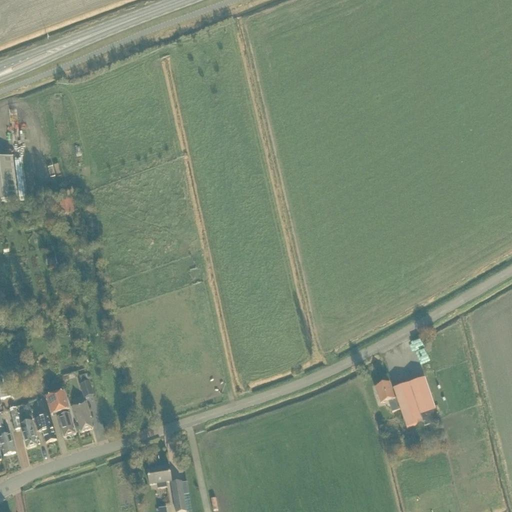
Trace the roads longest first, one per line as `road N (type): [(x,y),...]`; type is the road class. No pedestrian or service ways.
road 1 (tertiary): [(0,492),(306,383),(511,272)]
road 2 (primary): [(0,79),(138,17)]
road 3 (primary): [(138,17),(0,65)]
